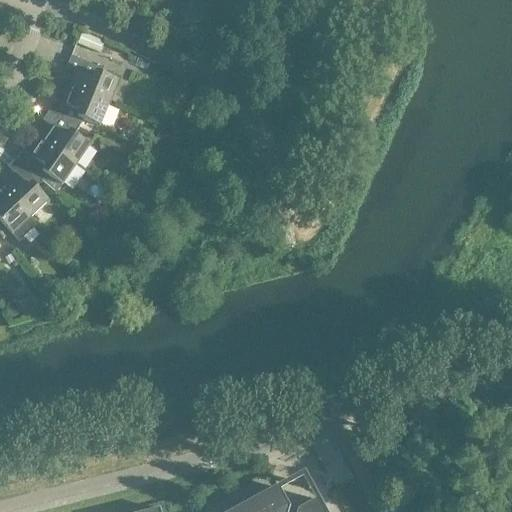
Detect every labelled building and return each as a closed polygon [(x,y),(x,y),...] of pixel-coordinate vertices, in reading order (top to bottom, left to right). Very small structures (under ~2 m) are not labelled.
[(81,34),(77,45),(99,54),(103,43),(81,34)] [(75,72),(68,89),(108,105),(117,82),(100,75),(102,70),(70,57),(66,68),(75,72)] [(108,105),(68,89),(61,105),(52,101),(48,112),(78,128),(82,120),(99,127),(108,105)] [(78,128),(48,112),(42,121),(50,127),(40,142),(75,166),(89,146),(74,135),(78,128)] [(75,166),(40,142),(29,156),(21,151),(15,160),(37,179),(42,173),(61,186),(75,166)] [(37,179),(15,160),(7,168),(13,175),(0,187),(29,219),(47,202),(31,185),(37,179)] [(34,224),(29,219),(0,187),(0,223),(16,241),(34,224)] [(10,256),(4,259),(8,265),(14,262),(10,256)] [(50,276),(40,286),(54,301),(65,291),(50,276)] [(277,489),(235,511),(323,511),(317,500),(297,511),(296,511),(287,511),(288,509),(277,489)]
